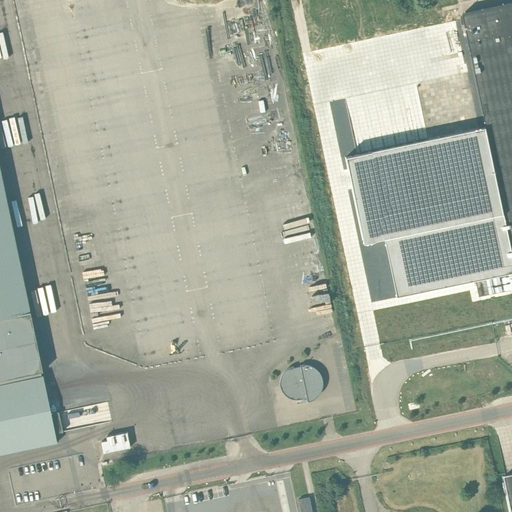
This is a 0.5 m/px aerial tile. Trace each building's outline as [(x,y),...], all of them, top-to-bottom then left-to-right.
[(356,153),(343,156),(363,247),(387,242),(399,296),(486,279),(497,276),(511,273),(511,3),(483,9),(475,11),(473,11),(469,12),(463,13),(465,21),(478,86),(487,126),(356,153)] [(0,167),(0,454),(57,442),(42,372),(30,312),(0,167)] [(294,368),(293,367),(286,370),(284,372),(282,375),(280,378),(280,382),(280,387),(282,392),(286,396),(291,399),(294,400),(298,399),(300,399),(307,398),(307,401),(306,401),(306,402),(309,401),(312,400),(314,399),(316,398),(318,396),(319,394),(320,393),(321,391),(322,389),(322,387),(323,385),(323,383),(323,382),(322,377),(320,374),(319,372),(317,370),(314,368),(312,367),(309,365),(303,365),(300,365),(300,367),(294,368)] [(107,440),(101,442),(103,453),(130,447),(127,432),(106,437),(107,440)] [(312,511),(309,497),(298,499),(300,511),(312,511)]
